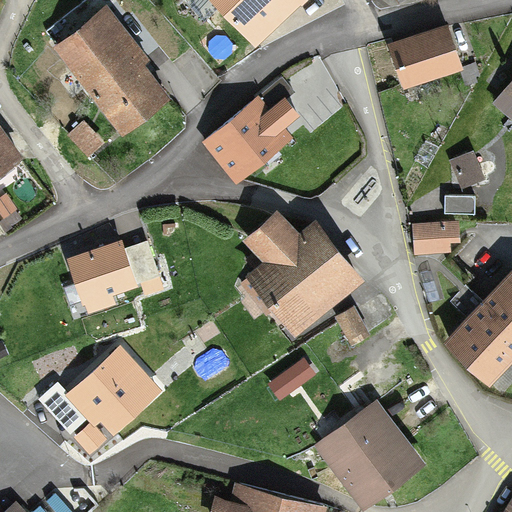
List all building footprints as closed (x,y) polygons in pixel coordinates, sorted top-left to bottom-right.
[(95,0),(85,0),(43,32),(117,129),(162,96),(139,66),(143,62),(95,0)] [(214,0),(254,41),(297,0),(214,0)] [(458,68),(445,24),(386,42),(400,86),(458,68)] [(277,80),(261,96),(271,107),(288,90),(277,80)] [(260,102),(204,145),(231,181),(287,138),(260,102)] [(78,122),(65,134),(85,155),(98,143),(78,122)] [(0,130),(0,167),(17,156),(0,130)] [(472,198),(444,198),(444,215),(473,215),(472,198)] [(274,306),(292,329),(360,273),(314,217),(294,234),(274,210),(242,236),(262,260),(238,280),(265,313),(274,306)] [(457,223),(414,225),(415,253),(449,251),(449,241),(458,241),(457,223)] [(107,233),(60,248),(82,312),(129,297),(107,233)] [(444,339),(486,376),(511,346),(511,269),(494,254),(461,291),(476,303),(444,339)] [(351,307),(335,314),(348,341),(363,333),(351,307)] [(162,392),(119,345),(67,394),(95,425),(101,420),(115,435),(162,392)] [(286,367),(264,382),(274,396),(296,381),(286,367)] [(330,412),(306,429),(361,504),(419,463),(387,417),(416,396),(403,378),(338,424),(330,412)] [(317,511),(319,504),(233,486),(229,503),(212,499),(209,511),(317,511)]
